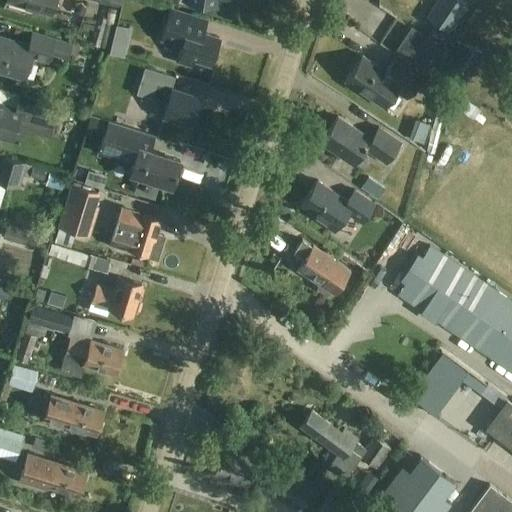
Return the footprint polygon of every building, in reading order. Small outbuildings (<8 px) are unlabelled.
[(50,14),(54,0),(5,0),(6,1),(50,14)] [(436,0),(425,17),(449,33),(468,4),(461,0),(436,0)] [(77,15),(83,14),(85,9),(81,4),(75,5),(73,10),(77,15)] [(161,41),(180,47),(176,61),(191,66),(194,58),(211,64),(219,38),(203,32),(206,21),(192,16),(193,15),(171,8),(161,41)] [(98,47),(108,50),(115,22),(105,20),(98,47)] [(124,57),(130,28),(116,25),(109,54),(124,57)] [(79,46),(32,31),(28,44),(0,35),(0,72),(24,80),(31,57),(49,63),(51,55),(67,60),(69,53),(77,55),(79,46)] [(426,39),(411,60),(431,74),(446,52),(426,39)] [(460,71),(469,77),(481,59),(472,53),(460,71)] [(362,55),(345,80),(383,107),(395,89),(406,97),(419,77),(393,59),(385,71),(362,55)] [(162,116),(191,125),(200,97),(171,88),(174,77),(144,67),(136,94),(166,104),(162,116)] [(431,98),(432,97),(439,84),(430,78),(428,81),(422,91),(421,92),(431,98)] [(432,97),(438,100),(439,97),(441,91),(442,86),(439,84),(432,97)] [(0,138),(9,141),(11,141),(18,119),(37,124),(41,113),(43,105),(44,102),(41,101),(17,94),(13,107),(0,103),(0,138)] [(133,162),(129,173),(171,186),(180,160),(150,150),(154,137),(90,116),(86,127),(104,133),(98,151),(133,162)] [(338,116),(320,142),(353,164),(363,148),(386,163),(400,142),(378,127),(371,138),(338,116)] [(0,168),(0,182),(16,187),(19,174),(22,164),(4,158),(1,169),(0,168)] [(29,177),(29,175),(32,167),(22,164),(19,174),(29,177)] [(43,179),(45,170),(32,166),(32,167),(29,175),(43,179)] [(65,176),(49,171),(45,185),(61,190),(65,176)] [(360,187),(378,198),(384,188),(367,177),(360,187)] [(316,180),(299,205),(314,215),(313,217),(335,232),(347,213),(362,223),(375,204),(353,189),(346,200),(316,180)] [(71,183),(58,226),(77,232),(88,236),(97,207),(94,206),(98,191),(71,183)] [(159,220),(126,210),(119,208),(108,245),(125,250),(126,247),(144,253),(144,255),(155,259),(160,241),(153,238),(159,220)] [(465,244),(473,236),(456,220),(448,229),(465,244)] [(1,237),(22,244),(26,231),(4,224),(1,237)] [(74,241),(77,232),(58,226),(53,242),(81,250),(83,244),(74,241)] [(264,245),(280,253),(285,244),(269,235),(264,245)] [(303,258),(296,268),(318,283),(317,285),(316,288),(318,290),(323,294),(326,294),(329,293),(330,291),(332,293),(348,270),(337,263),(303,240),(295,253),(303,258)] [(91,254),(90,256),(52,244),(49,255),(107,272),(110,260),(91,254)] [(511,371),(511,302),(428,246),(422,256),(417,253),(399,279),(404,283),(397,294),(511,371)] [(468,261),(494,276),(500,267),(473,251),(468,261)] [(134,301),(139,284),(116,277),(112,290),(94,285),(89,300),(100,304),(108,306),(107,309),(108,309),(129,316),(131,311),(134,311),(137,302),(134,301)] [(45,291),(36,289),(33,300),(42,303),(45,291)] [(32,306),(27,321),(39,325),(68,333),(73,318),(32,306)] [(35,335),(35,336),(39,338),(42,330),(38,329),(39,325),(27,321),(23,332),(35,335)] [(23,332),(16,360),(27,363),(35,336),(35,335),(23,332)] [(80,376),(84,363),(112,372),(119,350),(88,340),(88,343),(68,337),(58,370),(80,376)] [(14,363),(7,382),(30,390),(37,371),(14,363)] [(479,393),(499,408),(505,399),(486,384),(479,393)] [(49,398),(44,415),(64,421),(63,425),(93,434),(101,411),(70,401),(69,404),(49,398)] [(511,404),(505,399),(484,428),(487,430),(511,448),(511,404)] [(328,465),(346,478),(361,457),(376,468),(391,447),(374,435),(365,447),(355,441),(358,437),(344,427),(341,431),(311,409),(299,426),(337,453),(328,465)] [(0,445),(19,451),(23,434),(0,427),(0,445)] [(220,449),(212,475),(245,485),(255,454),(244,451),(243,456),(220,449)] [(399,458),(405,463),(410,457),(404,452),(399,458)] [(43,489),(44,485),(76,494),(83,472),(26,454),(18,481),(43,489)] [(419,461),(382,511),(459,511),(470,498),(419,461)] [(289,464),(269,489),(294,509),(314,484),(289,464)] [(511,511),(511,503),(488,485),(468,511),(511,511)]
